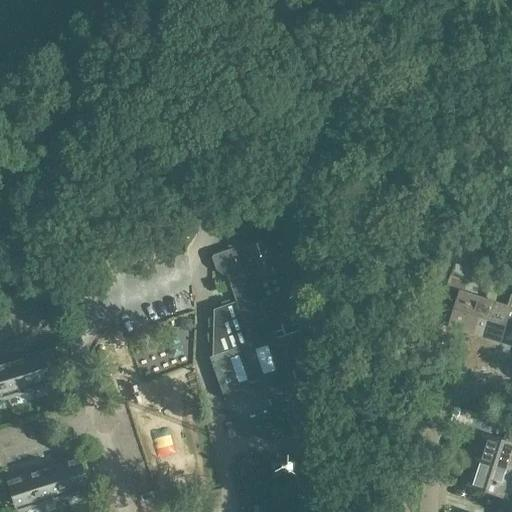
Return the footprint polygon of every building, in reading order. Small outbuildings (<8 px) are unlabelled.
[(234,248),(211,256),(216,270),(222,276),(226,274),(231,288),(236,286),(240,296),(235,298),(239,309),(234,311),(242,332),(246,331),(250,343),(209,357),(225,400),(265,386),(268,397),(274,395),(279,410),(311,399),(313,360),(321,360),(322,339),(320,334),(311,337),(293,286),(304,282),(297,263),(293,265),(288,249),(273,254),(268,239),(244,248),(250,265),(241,268),(234,248)] [(455,308),(449,327),(474,335),(486,300),(464,293),(468,281),(450,275),(441,303),(455,308)] [(499,344),(506,324),(511,326),(511,295),(507,307),(486,300),(474,335),(499,344)] [(0,400),(7,398),(31,391),(57,383),(47,352),(22,360),(0,366),(0,400)] [(484,436),(476,461),(511,472),(511,470),(511,429),(508,428),(503,442),(484,436)] [(301,440),(300,453),(313,453),(314,441),(301,440)] [(91,489),(81,458),(57,466),(33,473),(7,481),(17,511),(43,504),(91,489)] [(468,486),(502,497),(498,511),(501,511),(511,511),(511,496),(504,494),(511,472),(476,461),(468,486)] [(272,462),(272,483),(284,483),(284,462),(272,462)]
